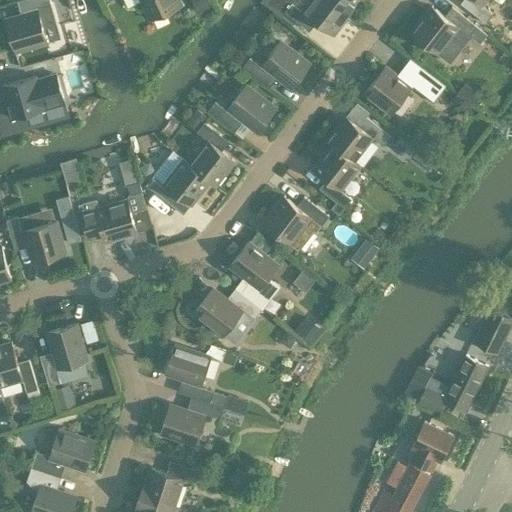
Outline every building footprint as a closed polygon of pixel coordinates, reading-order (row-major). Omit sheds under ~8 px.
[(17,0),(21,14),(6,18),(15,51),(47,41),(38,9),(37,7),(50,3),(49,0),(17,0)] [(181,5),(178,0),(141,0),(150,19),(181,5)] [(329,0),(310,0),(303,10),(333,34),(348,14),(329,0)] [(329,0),(348,14),(358,0),(329,0)] [(485,22),(492,12),(481,4),(484,0),(462,0),(460,2),(485,22)] [(292,17),(299,7),(291,1),(284,11),(292,17)] [(480,42),(487,33),(452,6),(444,15),(431,5),(411,32),(448,61),(469,35),(480,42)] [(279,40),(262,63),(292,86),(309,64),(279,40)] [(250,72),(257,63),(249,57),(242,66),(250,72)] [(421,66),(416,72),(406,64),(397,75),(385,65),(364,92),(390,113),(411,86),(412,84),(433,100),(445,85),(421,66)] [(7,100),(0,101),(0,126),(1,131),(12,127),(10,118),(64,102),(55,73),(36,79),(35,75),(2,84),(7,100)] [(226,109),(214,101),(207,110),(234,131),(243,119),(258,130),(275,107),(245,84),(228,107),(226,109)] [(196,129),(207,115),(197,107),(186,121),(196,129)] [(326,140),(332,145),(354,160),(372,136),(373,135),(383,144),(390,135),(366,116),(358,125),(346,115),(326,140)] [(214,144),(221,134),(212,127),(204,121),(197,131),(204,137),(208,139),(189,163),(209,180),(215,185),(234,160),(221,150),(214,144)] [(400,135),(392,145),(403,153),(411,143),(400,135)] [(332,145),(314,168),(326,178),(340,189),(359,164),(354,160),(332,145)] [(129,180),(140,178),(136,156),(124,159),(129,180)] [(153,175),(146,184),(154,190),(176,207),(184,198),(191,204),(209,180),(189,163),(183,159),(164,183),(161,181),(153,175)] [(348,202),(351,197),(343,191),(336,201),(334,204),(331,207),(339,213),(342,209),(344,207),(348,202)] [(298,249),(313,229),(316,231),(329,215),(304,196),(296,205),(284,195),(263,221),(290,242),(298,249)] [(136,231),(151,226),(146,207),(131,211),(127,199),(99,207),(97,199),(79,204),(88,237),(102,233),(104,241),(136,231)] [(15,249),(28,245),(33,261),(65,252),(56,219),(24,229),(21,229),(18,216),(7,219),(15,249)] [(371,236),(355,254),(367,265),(383,246),(371,236)] [(248,241),(230,264),(244,275),(235,287),(262,307),(269,298),(280,284),(269,275),(278,264),(248,241)] [(0,280),(11,277),(1,245),(0,245),(0,280)] [(304,267),(294,281),(308,291),(318,277),(304,267)] [(224,333),(244,309),(254,317),(262,307),(235,287),(226,298),(212,287),(194,310),(224,333)] [(472,294),(462,320),(477,326),(486,300),(472,294)] [(472,341),(498,353),(511,323),(511,315),(490,305),(472,341)] [(317,339),(325,328),(309,315),(300,326),(317,339)] [(76,322),(47,331),(55,356),(41,360),(49,385),(87,374),(84,360),(87,359),(76,322)] [(11,341),(0,344),(0,384),(22,378),(26,391),(38,388),(29,358),(17,361),(15,353),(11,341)] [(177,391),(191,395),(209,401),(213,390),(200,386),(201,383),(210,356),(174,344),(171,353),(165,371),(182,377),(177,391)] [(419,363),(403,394),(440,412),(445,400),(465,411),(488,365),(465,353),(449,385),(430,375),(433,369),(419,363)] [(196,443),(205,416),(206,413),(219,417),(223,406),(209,401),(191,395),(186,409),(169,404),(160,431),(196,443)] [(418,467),(420,463),(432,468),(437,458),(440,459),(453,434),(424,419),(411,445),(414,447),(409,457),(416,460),(414,464),(408,462),(392,493),(384,489),(371,511),(411,511),(431,473),(418,467)] [(35,455),(31,466),(54,473),(58,460),(66,462),(85,469),(95,440),(58,428),(51,450),(44,453),(36,450),(35,455)] [(144,478),(139,494),(173,505),(183,476),(196,481),(200,469),(170,459),(166,471),(151,466),(147,479),(144,478)] [(54,473),(31,466),(27,477),(40,481),(30,511),(70,511),(76,496),(56,489),(49,486),(54,473)] [(136,511),(135,511),(171,511),(173,505),(139,494),(134,510),(136,511)]
